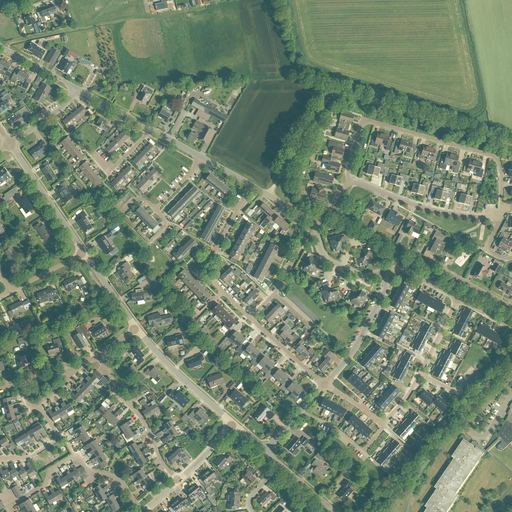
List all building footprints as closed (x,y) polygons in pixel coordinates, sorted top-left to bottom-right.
[(161,0),(162,3),(155,4),(157,11),(168,9),(166,2),(168,2),(167,0),(161,0)] [(55,7),(48,10),(50,16),(55,14),(57,18),(61,16),(59,11),(57,12),(55,7)] [(50,16),(48,10),(41,12),(43,17),(40,18),(42,23),(46,21),(45,17),(50,16)] [(32,20),(31,16),(25,18),(28,26),(35,24),(36,23),(35,19),(32,20)] [(40,23),(34,25),(37,33),(42,31),(40,23)] [(37,45),(32,42),(28,49),(33,52),(33,53),(35,54),(34,56),(41,60),(46,51),(40,48),(41,47),(37,45)] [(53,66),(60,53),(52,48),(44,61),(53,66)] [(65,48),(61,55),(65,58),(68,53),(70,54),(70,52),(65,48)] [(72,64),(64,60),(62,63),(63,63),(59,70),(66,74),(72,64)] [(11,66),(6,63),(0,73),(8,78),(12,71),(9,70),(11,66)] [(20,82),(25,74),(20,71),(17,75),(15,73),(10,81),(15,84),(17,80),(20,82)] [(25,74),(20,82),(23,83),(21,87),(26,90),(27,88),(31,82),(28,80),(30,76),(25,74)] [(40,89),(48,94),(51,89),(43,84),(40,89)] [(145,87),(142,86),(139,90),(143,92),(138,101),(145,104),(150,94),(151,95),(153,91),(145,87)] [(45,99),(48,94),(40,89),(37,94),(45,99)] [(12,100),(8,94),(1,99),(4,102),(0,104),(0,111),(1,113),(7,108),(8,110),(12,107),(9,102),(12,100)] [(45,99),(37,94),(34,100),(42,104),(45,99)] [(224,123),(228,117),(215,110),(200,101),(195,99),(191,106),(199,109),(203,112),(224,123)] [(87,112),(82,106),(77,110),(84,119),(85,118),(83,116),(86,113),(89,117),(91,116),(88,112),(87,112)] [(30,115),(25,108),(21,111),(21,110),(14,114),(16,117),(9,122),(13,128),(20,123),(20,125),(24,122),(21,117),(24,115),(26,118),(30,115)] [(77,110),(72,114),(80,123),(80,122),(78,120),(81,117),(83,120),(84,119),(77,110)] [(166,113),(161,110),(158,116),(167,121),(170,116),(174,118),(177,112),(174,111),(173,113),(168,110),(166,113)] [(340,121),(339,125),(349,128),(351,121),(352,122),(354,115),(341,112),(339,121),(340,121)] [(78,124),(80,123),(72,114),(67,118),(75,127),(75,126),(74,124),(76,122),(78,124)] [(75,127),(67,118),(62,122),(68,129),(69,128),(72,125),(74,128),(75,127)] [(107,122),(100,118),(97,123),(98,123),(96,126),(102,130),(103,129),(108,132),(110,128),(105,125),(107,122)] [(191,132),(187,139),(193,143),(196,138),(208,145),(215,131),(196,121),(192,129),(199,133),(198,135),(191,132)] [(349,128),(339,125),(337,129),(337,128),(334,137),(347,141),(348,134),(347,134),(349,128)] [(117,133),(116,134),(124,142),(129,138),(123,132),(119,135),(117,133)] [(113,138),(112,138),(120,147),(124,142),(116,134),(115,135),(118,137),(115,140),(113,138)] [(378,144),(381,145),(383,135),(378,134),(376,140),(372,139),(371,146),(377,148),(378,144)] [(383,135),(381,145),(386,147),(385,150),(389,151),(391,142),(388,141),(389,137),(383,135)] [(64,147),(62,149),(62,150),(71,142),(67,138),(61,143),(64,147)] [(108,142),(107,143),(115,151),(120,147),(112,138),(111,139),(113,141),(110,144),(108,142)] [(398,150),(404,152),(406,142),(401,140),(399,147),(396,146),(394,153),(397,154),(398,150)] [(47,146),(43,141),(40,144),(40,145),(30,152),(34,159),(46,151),(44,148),(47,146)] [(338,144),(329,141),(328,147),(333,149),(331,154),(342,157),(344,150),(337,147),(338,144)] [(66,154),(67,155),(76,147),(71,142),(62,150),(63,151),(66,149),(68,152),(66,154)] [(406,142),(404,152),(409,153),(408,157),(411,158),(413,151),(410,150),(412,143),(406,142)] [(115,151),(107,143),(106,144),(109,146),(106,149),(102,145),(101,147),(105,151),(105,150),(111,156),(115,151)] [(146,148),(154,156),(155,156),(152,154),(155,151),(159,154),(160,152),(157,149),(156,149),(150,144),(146,148)] [(80,152),(76,147),(67,155),(67,156),(70,154),(72,157),(70,159),(71,160),(80,152)] [(423,156),(427,157),(430,148),(423,147),(422,153),(419,152),(417,158),(423,159),(423,156)] [(146,148),(141,153),(150,161),(150,160),(148,158),(151,155),(153,157),(154,156),(146,148)] [(430,148),(427,157),(426,160),(435,163),(436,157),(434,156),(435,150),(430,148)] [(74,167),(75,165),(77,168),(81,164),(79,161),(84,157),(80,152),(71,160),(71,161),(74,159),(76,161),(73,165),(74,167)] [(141,153),(137,158),(145,166),(146,165),(144,163),(146,160),(149,162),(150,161),(141,153)] [(447,165),(450,166),(452,156),(450,155),(450,154),(447,153),(445,159),(442,158),(439,168),(443,170),(443,168),(446,169),(447,165)] [(331,158),(323,156),(322,162),(328,164),(326,170),(338,173),(340,165),(330,162),(331,158)] [(452,156),(450,166),(452,166),(451,170),(454,171),(454,173),(457,174),(460,163),(457,162),(458,157),(455,156),(452,156)] [(145,166),(137,158),(132,162),(138,168),(142,164),(144,166),(145,166)] [(470,171),(473,172),(476,162),(473,161),(470,160),(468,166),(465,165),(463,172),(469,174),(470,171)] [(366,174),(372,176),(374,167),(372,166),(373,163),(367,161),(365,167),(368,168),(367,174),(366,174)] [(49,165),(47,162),(42,165),(44,168),(42,170),(49,181),(56,177),(48,166),(49,165)] [(80,174),(81,175),(90,167),(85,162),(79,168),(82,172),(80,174)] [(476,162),(473,172),(476,173),(475,177),(481,178),(484,170),(480,169),(482,163),(479,162),(478,163),(476,162)] [(374,167),(372,176),(378,177),(377,177),(379,171),(382,172),(382,171),(384,165),(378,163),(377,168),(374,167)] [(124,171),(132,179),(133,178),(131,176),(133,173),(137,177),(139,175),(135,171),(134,172),(128,166),(124,171)] [(84,179),(85,180),(94,172),(90,167),(81,175),(81,176),(84,174),(86,177),(84,179)] [(0,185),(11,178),(5,168),(0,171),(0,185)] [(147,171),(156,179),(160,174),(154,168),(150,172),(148,170),(147,171)] [(388,183),(394,185),(397,177),(394,176),(395,171),(390,170),(388,177),(391,178),(389,183),(388,183)] [(131,180),(132,179),(124,171),(119,176),(128,184),(128,183),(126,181),(129,178),(131,180)] [(144,175),(143,175),(151,184),(156,179),(147,171),(146,172),(149,174),(146,177),(144,175)] [(98,177),(94,172),(85,180),(86,180),(88,178),(90,181),(88,183),(89,184),(98,177)] [(328,176),(315,173),(314,177),(316,178),(315,182),(331,187),(332,181),(329,181),(328,178),(328,176)] [(210,174),(208,177),(205,175),(201,180),(203,182),(205,181),(210,185),(215,178),(212,175),(212,176),(210,174)] [(397,177),(394,185),(400,187),(400,186),(401,181),(404,182),(406,175),(400,174),(399,177),(397,177)] [(139,179),(138,180),(147,188),(151,184),(143,175),(142,176),(144,178),(141,181),(139,179)] [(119,176),(115,180),(123,188),(124,187),(122,185),(124,182),(127,185),(128,184),(119,176)] [(98,177),(89,184),(90,185),(92,183),(94,186),(91,189),(92,191),(96,188),(96,187),(102,182),(98,177)] [(210,185),(214,189),(220,182),(217,179),(217,180),(215,178),(210,185)] [(123,188),(115,180),(110,185),(116,191),(120,187),(122,189),(123,188)] [(147,188),(138,180),(138,181),(140,183),(137,186),(135,184),(133,185),(136,188),(137,187),(142,193),(147,188)] [(411,192),(417,194),(419,186),(416,185),(417,181),(412,180),(410,186),(413,187),(411,192)] [(298,181),(296,190),(304,192),(306,183),(298,181)] [(57,192),(60,197),(65,204),(72,199),(65,188),(68,186),(65,182),(61,185),(63,188),(57,192)] [(214,189),(219,193),(225,186),(222,183),(221,184),(220,182),(214,189)] [(419,186),(417,194),(422,196),(423,195),(422,195),(424,190),(427,190),(429,183),(423,182),(422,186),(419,186)] [(200,193),(194,186),(191,189),(192,190),(190,191),(189,191),(196,197),(200,193)] [(224,196),(230,190),(227,187),(226,188),(224,186),(225,186),(219,193),(224,196)] [(434,199),(440,200),(442,192),(437,191),(438,187),(435,186),(433,192),(436,193),(435,199),(434,199)] [(326,192),(315,189),(312,188),(310,197),(323,201),(326,192)] [(442,192),(440,200),(446,202),(445,202),(447,196),(450,197),(451,192),(452,190),(446,188),(445,193),(442,192)] [(458,203),(464,204),(466,196),(463,195),(464,192),(459,190),(457,196),(460,197),(458,203),(458,202),(458,203)] [(191,202),(196,197),(189,191),(187,194),(186,196),(185,195),(191,202)] [(21,196),(19,194),(13,197),(17,204),(19,203),(26,214),(33,210),(25,198),(23,200),(21,196)] [(466,196),(464,204),(469,206),(470,206),(469,206),(471,200),(474,201),(475,195),(472,194),(471,197),(466,196)] [(181,200),(187,206),(191,202),(185,195),(182,198),(183,199),(181,200)] [(176,204),(183,211),(187,206),(181,200),(178,203),(177,205),(176,204)] [(384,208),(372,201),(370,205),(368,208),(369,208),(368,209),(380,215),(384,208)] [(260,210),(264,213),(269,208),(263,203),(259,208),(257,206),(253,210),(255,211),(257,213),(260,210)] [(172,209),(178,215),(183,211),(176,204),(174,207),(174,208),(173,209),(172,209)] [(225,212),(224,212),(225,209),(218,206),(215,211),(223,215),(225,212)] [(143,208),(142,209),(140,207),(134,213),(139,217),(145,212),(145,211),(143,208)] [(250,217),(255,211),(253,210),(251,210),(249,208),(245,213),(250,217)] [(260,225),(264,229),(272,219),(270,217),(274,213),(269,208),(264,213),(268,216),(265,220),(260,225)] [(178,215),(172,209),(169,211),(170,212),(168,214),(174,220),(178,215)] [(215,211),(212,217),(220,221),(222,217),(221,217),(222,215),(223,215),(215,211)] [(387,222),(395,226),(396,225),(398,226),(402,218),(399,216),(399,215),(394,212),(394,213),(390,211),(385,220),(387,221),(387,222)] [(87,216),(84,212),(78,216),(80,220),(77,222),(85,233),(92,228),(85,217),(87,216)] [(147,213),(146,213),(145,212),(139,217),(143,222),(149,216),(150,216),(147,213)] [(151,218),(149,216),(143,222),(148,226),(154,220),(154,221),(154,220),(151,217),(151,218)] [(275,223),(279,227),(284,221),(278,216),(274,221),(272,219),(264,229),(264,228),(267,231),(269,228),(270,229),(272,226),(272,227),(275,223)] [(212,217),(209,222),(217,226),(219,223),(218,223),(219,221),(220,221),(212,217)] [(155,222),(154,221),(154,220),(148,226),(152,231),(159,224),(156,222),(155,222)] [(284,221),(279,227),(283,230),(280,233),(288,241),(290,238),(286,234),(290,230),(287,228),(289,226),(284,221)] [(416,234),(420,227),(409,221),(405,228),(406,228),(404,232),(411,236),(413,232),(416,234)] [(209,222),(206,227),(213,231),(214,232),(216,228),(215,228),(216,226),(217,226),(209,222)] [(253,233),(254,229),(257,230),(258,228),(247,222),(244,228),(253,233)] [(374,233),(378,225),(373,222),(369,230),(374,233)] [(111,227),(109,229),(111,232),(113,236),(114,237),(117,236),(123,232),(117,223),(111,227)] [(41,227),(39,224),(34,227),(36,231),(37,230),(45,241),(51,237),(43,225),(41,227)] [(206,227),(203,233),(211,237),(213,234),(212,233),(213,231),(206,227)] [(250,238),(253,233),(244,228),(241,234),(250,238)] [(435,241),(433,246),(442,250),(445,244),(442,243),(445,237),(436,232),(432,240),(435,241)] [(211,237),(203,233),(200,238),(208,243),(210,239),(209,239),(210,237),(211,237)] [(246,244),(250,238),(241,234),(238,239),(246,244)] [(344,237),(344,234),(329,238),(333,253),(341,251),(342,254),(345,253),(343,246),(342,247),(341,243),(346,241),(346,243),(349,242),(347,236),(344,237)] [(397,244),(402,236),(398,234),(393,242),(397,244)] [(501,250),(503,251),(509,241),(504,238),(505,235),(502,234),(499,239),(502,241),(499,247),(501,249),(501,250)] [(114,250),(104,236),(97,241),(106,255),(111,252),(113,255),(117,252),(115,249),(114,250)] [(196,247),(195,246),(197,244),(191,239),(187,243),(193,249),(196,247)] [(238,239),(235,245),(243,249),(246,244),(238,239)] [(509,241),(503,251),(506,252),(506,251),(509,253),(511,247),(511,240),(511,242),(509,241)] [(187,243),(183,248),(189,254),(192,251),(191,251),(193,249),(193,250),(193,249),(187,243)] [(13,247),(10,244),(5,247),(7,250),(5,252),(13,263),(19,259),(12,248),(13,247)] [(268,249),(276,254),(279,248),(271,244),(268,249)] [(240,255),(243,249),(235,245),(232,250),(240,255)] [(442,250),(433,246),(431,250),(427,248),(423,256),(432,261),(435,255),(439,257),(442,250)] [(363,250),(361,247),(359,248),(361,255),(361,254),(363,258),(358,260),(357,258),(354,259),(356,265),(359,264),(360,267),(374,263),(370,248),(363,250)] [(183,248),(178,252),(184,258),(187,256),(187,255),(188,253),(189,254),(183,248)] [(268,249),(265,255),(273,259),(276,254),(268,249)] [(412,249),(409,255),(415,258),(417,252),(412,249)] [(229,256),(232,257),(230,260),(236,263),(240,255),(232,250),(229,256)] [(174,257),(180,263),(183,260),(182,259),(184,258),(178,252),(174,257)] [(317,257),(311,254),(310,257),(307,256),(300,269),(314,276),(317,269),(320,271),(321,268),(315,265),(315,266),(312,264),(314,259),(315,260),(317,257)] [(265,255),(262,261),(270,265),(273,259),(265,255)] [(262,261),(259,266),(267,270),(270,265),(262,261)] [(131,268),(127,262),(120,267),(122,270),(118,272),(125,282),(133,276),(129,270),(131,268)] [(487,268),(479,264),(472,276),(476,278),(476,277),(481,279),(483,275),(485,277),(488,272),(485,271),(487,268)] [(497,273),(501,267),(495,264),(492,270),(497,273)] [(259,266),(256,272),(265,276),(267,270),(259,266)] [(225,273),(230,278),(233,274),(237,277),(240,274),(236,270),(234,272),(230,268),(225,273)] [(177,276),(182,281),(188,274),(184,270),(177,276)] [(265,276),(256,272),(253,277),(262,282),(265,276)] [(227,280),(230,278),(225,273),(220,278),(228,286),(230,288),(232,285),(227,280)] [(182,281),(186,285),(193,279),(188,274),(182,281)] [(137,281),(140,284),(147,280),(144,276),(137,281)] [(63,283),(67,290),(69,293),(75,289),(74,287),(79,284),(83,292),(86,290),(85,288),(87,287),(85,283),(83,285),(82,283),(79,277),(76,279),(75,277),(63,283)] [(186,285),(191,290),(197,283),(193,279),(186,285)] [(191,290),(195,294),(202,288),(197,283),(191,290)] [(337,291),(340,290),(339,287),(333,289),(333,290),(329,292),(328,287),(329,286),(328,283),(322,285),(323,288),(320,289),(325,303),(340,298),(337,291)] [(409,287),(401,283),(398,289),(407,293),(407,292),(409,289),(413,291),(414,289),(410,287),(409,287)] [(511,288),(502,283),(499,289),(505,293),(505,294),(510,296),(511,294),(511,286),(511,287),(511,288)] [(252,292),(249,296),(254,301),(259,296),(254,291),(256,289),(252,285),(249,289),(252,292)] [(363,288),(360,287),(357,293),(358,294),(356,297),(351,295),(352,293),(349,292),(346,297),(349,299),(348,301),(361,308),(368,295),(361,291),(363,288)] [(49,290),(37,294),(39,302),(40,304),(49,301),(48,298),(50,297),(52,302),(60,299),(57,290),(54,291),(52,288),(48,289),(49,290)] [(195,294),(200,299),(206,292),(202,288),(195,294)] [(398,289),(395,295),(404,299),(404,298),(406,294),(410,297),(411,294),(407,292),(407,293),(398,289)] [(136,293),(131,294),(133,302),(144,300),(144,301),(151,300),(150,296),(149,290),(142,291),(142,290),(136,291),(136,293)] [(206,292),(200,299),(202,301),(201,303),(203,305),(211,297),(206,292)] [(416,300),(422,304),(428,293),(425,292),(424,294),(420,292),(416,300)] [(430,295),(428,293),(422,304),(428,307),(433,299),(429,297),(430,295)] [(254,301),(249,296),(246,298),(241,294),(239,296),(244,301),(249,306),(254,301)] [(395,295),(392,300),(401,305),(401,304),(403,300),(407,302),(408,300),(404,298),(404,299),(395,295)] [(428,307),(434,310),(440,300),(437,298),(436,300),(433,299),(428,307)] [(401,305),(392,300),(389,306),(398,310),(400,306),(404,308),(405,306),(401,304),(401,305)] [(440,300),(434,310),(440,313),(445,305),(441,303),(442,301),(440,300)] [(28,301),(26,302),(22,304),(21,302),(10,307),(13,314),(25,309),(25,310),(31,307),(28,301)] [(216,315),(223,309),(218,304),(215,307),(213,304),(209,308),(216,315)] [(278,305),(269,313),(274,318),(278,315),(281,318),(286,313),(278,305)] [(463,312),(461,311),(460,314),(470,319),(473,313),(465,308),(463,312)] [(220,320),(227,313),(223,309),(216,315),(214,318),(218,322),(220,320)] [(220,320),(225,324),(232,318),(227,313),(220,320)] [(271,321),(274,318),(269,313),(264,318),(272,326),(274,325),(271,321)] [(386,313),(383,318),(391,323),(392,322),(393,318),(398,321),(399,318),(394,316),(394,317),(389,315),(386,313)] [(154,316),(148,317),(149,325),(151,325),(151,328),(157,326),(156,324),(161,323),(161,324),(167,322),(168,323),(173,322),(172,315),(166,316),(160,318),(160,315),(159,314),(154,315),(154,316)] [(460,317),(458,321),(467,325),(470,319),(460,314),(458,316),(460,317)] [(235,327),(233,325),(236,322),(232,318),(225,324),(223,327),(227,331),(226,332),(229,335),(235,327)] [(383,318),(380,324),(388,328),(389,328),(391,324),(395,326),(396,324),(392,322),(391,323),(383,318)] [(455,323),(453,326),(464,331),(467,325),(458,321),(457,324),(455,323)] [(87,337),(91,335),(90,334),(92,333),(91,331),(89,332),(87,331),(87,330),(91,327),(88,322),(84,325),(81,327),(84,332),(87,337)] [(280,336),(284,340),(289,334),(292,331),(285,325),(283,323),(280,326),(277,330),(278,329),(281,331),(282,330),(284,331),(280,336)] [(419,328),(429,334),(433,328),(424,323),(422,327),(420,326),(419,328)] [(9,328),(13,338),(23,333),(18,324),(9,328)] [(103,326),(102,324),(90,331),(95,338),(106,331),(105,329),(105,328),(104,326),(103,326)] [(380,324),(377,330),(385,334),(386,333),(388,330),(392,332),(393,330),(389,328),(388,328),(380,324)] [(475,333),(482,336),(487,326),(485,324),(484,326),(480,324),(475,333)] [(460,337),(464,331),(453,326),(452,328),(454,330),(452,333),(460,337)] [(490,327),(487,326),(482,336),(488,339),(492,331),(489,329),(490,327)] [(84,333),(80,327),(76,330),(78,334),(73,336),(80,349),(86,346),(83,340),(83,339),(83,338),(81,338),(80,335),(84,333)] [(420,332),(418,336),(426,340),(429,334),(419,328),(418,331),(420,332)] [(385,334),(377,330),(374,336),(382,340),(385,335),(389,337),(390,335),(386,333),(385,334)] [(234,343),(241,336),(236,331),(230,339),(229,340),(228,341),(233,345),(234,343)] [(292,331),(289,334),(284,340),(289,344),(293,339),(295,341),(298,337),(294,334),(292,337),(289,334),(292,331)] [(488,339),(494,342),(499,332),(497,331),(496,333),(492,331),(488,339)] [(499,332),(494,342),(500,346),(505,338),(501,336),(502,334),(499,332)] [(177,336),(166,339),(168,347),(179,344),(180,346),(183,346),(182,341),(182,340),(181,334),(177,335),(177,336)] [(29,335),(23,337),(25,344),(26,347),(32,345),(29,335)] [(236,350),(239,352),(244,346),(242,344),(246,340),(241,336),(234,343),(239,347),(236,350)] [(414,338),(413,341),(423,346),(426,340),(418,336),(416,339),(414,338)] [(227,337),(221,344),(223,346),(228,341),(229,340),(227,337)] [(192,338),(189,341),(191,343),(194,346),(198,343),(194,340),(192,338)] [(61,346),(59,339),(53,340),(54,345),(47,347),(50,356),(59,353),(58,346),(61,346)] [(296,350),(300,354),(305,349),(303,346),(305,343),(301,340),(298,344),(300,346),(296,350)] [(464,345),(456,340),(454,344),(452,343),(450,346),(461,351),(464,345)] [(423,346),(413,341),(411,343),(413,344),(412,348),(420,352),(423,346)] [(244,351),(249,356),(255,348),(250,344),(247,348),(244,346),(239,352),(241,354),(244,351)] [(377,345),(373,349),(380,356),(381,355),(383,352),(387,355),(388,353),(384,350),(384,351),(377,345)] [(132,358),(134,356),(138,361),(136,362),(139,365),(144,361),(141,358),(144,356),(136,346),(128,353),(132,358)] [(308,346),(305,349),(300,354),(305,358),(309,354),(311,356),(315,351),(308,346)] [(451,349),(449,353),(453,355),(458,357),(461,351),(450,346),(449,348),(451,349)] [(260,353),(255,348),(249,356),(253,360),(251,363),(253,365),(259,359),(256,357),(260,353)] [(321,355),(323,356),(326,359),(323,362),(328,367),(333,362),(328,358),(330,355),(332,354),(327,349),(321,355)] [(373,349),(369,354),(376,360),(379,357),(382,360),(384,358),(381,355),(380,356),(373,349)] [(33,359),(31,351),(26,353),(26,355),(19,357),(19,360),(17,361),(19,368),(25,367),(25,365),(31,363),(30,360),(33,359)] [(453,355),(449,353),(445,351),(443,354),(441,353),(440,356),(450,361),(453,355)] [(401,355),(400,358),(410,363),(414,357),(405,353),(403,356),(401,355)] [(202,355),(202,354),(198,356),(198,357),(187,361),(190,369),(202,364),(201,362),(204,360),(205,359),(204,354),(202,355)] [(369,354),(365,359),(371,365),(372,364),(375,361),(378,364),(380,363),(376,360),(369,354)] [(438,363),(447,367),(450,361),(440,356),(438,358),(440,359),(438,363)] [(258,364),(263,368),(269,361),(265,357),(261,361),(259,359),(253,365),(256,367),(258,364)] [(401,362),(399,365),(407,369),(410,363),(400,358),(399,361),(401,362)] [(371,365),(365,359),(360,364),(367,370),(371,366),(374,369),(376,367),(372,364),(371,365)] [(265,375),(267,377),(273,371),(271,369),(274,365),(269,361),(263,368),(268,372),(265,375)] [(328,367),(323,362),(320,366),(317,362),(313,366),(317,370),(319,368),(323,372),(328,367)] [(435,365),(433,368),(444,373),(447,367),(438,363),(437,367),(435,365)] [(395,368),(394,370),(404,376),(407,369),(399,365),(397,369),(395,368)] [(164,376),(154,367),(151,370),(149,368),(144,373),(147,376),(149,374),(157,383),(164,376)] [(432,375),(440,380),(444,373),(433,368),(432,371),(434,372),(432,375)] [(273,376),(277,381),(284,373),(279,369),(275,373),(273,371),(267,377),(270,380),(273,376)] [(347,380),(352,384),(358,377),(357,376),(354,374),(357,370),(355,369),(352,373),(353,373),(347,380)] [(83,377),(88,382),(94,386),(96,384),(97,385),(101,386),(103,384),(106,387),(110,383),(96,370),(92,375),(94,376),(91,379),(86,374),(83,377)] [(404,376),(394,370),(392,373),(394,374),(392,377),(401,382),(404,376)] [(140,373),(136,377),(141,382),(145,378),(140,373)] [(225,383),(221,373),(207,379),(211,388),(221,384),(225,383)] [(289,378),(284,373),(277,381),(282,385),(279,388),(282,390),(287,384),(285,382),(289,378)] [(352,384),(356,388),(363,381),(362,381),(359,378),(362,375),(360,373),(357,376),(358,377),(352,384)] [(356,388),(361,393),(367,386),(367,385),(364,382),(367,379),(365,377),(362,381),(363,381),(356,388)] [(78,382),(81,385),(89,392),(94,386),(88,382),(86,385),(81,380),(78,382)] [(240,381),(235,386),(239,389),(243,384),(240,381)] [(367,386),(361,393),(366,397),(372,390),(368,386),(371,383),(370,381),(367,385),(367,386)] [(287,389),(292,393),(298,386),(293,382),(290,386),(287,384),(282,390),(284,392),(287,389)] [(81,385),(78,388),(75,385),(73,388),(78,393),(83,397),(89,392),(81,385)] [(386,386),(385,388),(384,388),(388,391),(389,390),(396,396),(400,392),(393,385),(389,389),(386,386)] [(298,386),(292,393),(296,397),(294,401),(296,403),(302,396),(299,394),(303,390),(298,386)] [(247,401),(235,390),(229,397),(241,408),(247,401)] [(380,393),(384,396),(384,395),(391,401),(396,396),(389,390),(388,391),(385,394),(382,391),(380,393)] [(427,393),(424,390),(418,397),(423,402),(431,393),(429,391),(427,393)] [(78,393),(75,396),(70,391),(68,393),(78,403),(83,397),(78,393)] [(176,395),(172,391),(168,396),(172,400),(173,399),(183,408),(190,401),(179,391),(176,395)] [(498,402),(502,405),(508,395),(503,392),(498,402)] [(429,407),(432,403),(435,400),(432,397),(433,395),(431,393),(423,402),(429,407)] [(149,408),(152,414),(159,410),(153,401),(156,399),(155,398),(151,395),(147,398),(150,403),(147,405),(149,408)] [(376,397),(379,400),(380,400),(387,406),(391,401),(384,395),(384,396),(381,399),(378,396),(376,397)] [(3,400),(5,407),(12,405),(11,401),(17,399),(16,396),(3,400)] [(438,396),(435,400),(432,403),(437,408),(445,399),(443,397),(441,399),(438,396)] [(101,405),(102,406),(97,411),(103,416),(108,411),(110,408),(108,406),(109,405),(108,405),(112,401),(108,397),(101,405)] [(324,409),(322,413),(324,414),(326,410),(325,410),(329,401),(323,399),(322,401),(319,400),(316,405),(324,409)] [(447,401),(445,399),(437,408),(442,412),(449,405),(446,403),(447,401)] [(59,402),(63,408),(67,414),(73,410),(70,404),(66,406),(62,400),(59,402)] [(149,408),(147,405),(145,402),(144,400),(139,402),(141,405),(142,405),(146,410),(142,412),(146,418),(152,414),(149,408)] [(380,400),(379,400),(377,403),(373,400),(372,402),(376,405),(383,411),(387,406),(380,400)] [(330,417),(332,413),(331,413),(335,404),(329,401),(325,410),(326,410),(329,412),(327,416),(330,417)] [(427,508),(424,511),(447,511),(455,500),(459,495),(456,493),(484,453),(486,454),(487,452),(488,452),(489,451),(500,440),(502,443),(499,445),(498,446),(498,447),(498,448),(498,449),(499,450),(500,451),(501,451),(502,451),(503,450),(506,447),(508,446),(511,442),(511,403),(510,408),(511,408),(508,414),(511,416),(511,423),(506,420),(496,438),(499,439),(486,451),(485,450),(476,444),(474,446),(467,441),(464,439),(452,457),(454,458),(434,487),(437,489),(429,500),(425,506),(427,508)] [(53,406),(56,412),(57,412),(60,418),(67,414),(63,408),(59,410),(56,404),(53,406)] [(335,420),(337,416),(336,416),(340,407),(335,404),(331,413),(332,413),(335,415),(333,419),(335,420)] [(5,407),(7,414),(14,413),(20,411),(19,408),(13,409),(12,405),(5,407)] [(270,411),(263,405),(253,417),(260,423),(265,416),(270,420),(274,415),(270,411)] [(112,406),(110,408),(108,411),(103,416),(108,421),(113,416),(110,413),(115,408),(112,406)] [(336,416),(337,416),(341,418),(339,422),(341,423),(343,418),(342,418),(346,410),(340,407),(336,416)] [(57,412),(56,412),(53,414),(49,408),(47,410),(54,422),(60,418),(57,412)] [(120,409),(113,416),(108,421),(114,426),(119,421),(116,418),(118,416),(119,416),(123,412),(120,409)] [(209,418),(200,409),(197,413),(194,410),(189,416),(196,423),(197,421),(202,426),(209,418)] [(409,413),(407,415),(416,423),(420,418),(413,411),(410,414),(409,413)] [(14,413),(7,414),(9,422),(22,418),(21,415),(15,417),(14,413)] [(350,430),(353,426),(352,426),(358,419),(353,414),(351,417),(349,419),(347,421),(351,425),(348,428),(350,430)] [(185,415),(181,419),(185,423),(189,419),(185,415)] [(407,419),(404,422),(411,428),(416,423),(407,415),(405,417),(407,419)] [(356,429),(353,432),(354,434),(357,431),(357,430),(363,423),(358,419),(352,426),(353,426),(356,429)] [(120,427),(124,433),(130,430),(128,426),(134,423),(132,420),(120,427)] [(162,435),(165,434),(168,432),(168,431),(174,428),(170,421),(164,425),(166,429),(160,432),(162,435)] [(400,423),(398,426),(406,433),(411,428),(404,422),(401,425),(400,423)] [(359,438),(362,435),(361,434),(368,427),(363,423),(357,430),(357,431),(360,433),(357,437),(359,438)] [(40,425),(34,429),(37,435),(41,433),(44,439),(47,437),(40,425)] [(302,430),(311,438),(315,433),(306,425),(302,430)] [(78,433),(80,436),(80,437),(86,433),(82,426),(70,434),(72,437),(78,433)] [(402,439),(406,433),(398,426),(396,428),(397,429),(395,432),(402,439)] [(361,434),(362,435),(365,437),(362,441),(364,442),(367,439),(366,438),(372,431),(368,427),(361,434)] [(170,441),(169,440),(178,434),(174,428),(168,431),(168,432),(165,434),(166,436),(166,437),(162,440),(164,444),(170,441)] [(34,429),(27,433),(31,439),(34,437),(38,443),(41,441),(37,435),(34,429)] [(130,430),(124,433),(128,440),(140,433),(138,430),(132,433),(130,430)] [(27,433),(21,437),(25,443),(28,441),(32,447),(35,445),(31,439),(27,433)] [(80,437),(80,436),(74,440),(76,443),(82,439),(84,443),(90,439),(86,433),(80,437)] [(301,441),(295,436),(286,447),(292,453),(301,444),(304,447),(309,441),(304,437),(301,441)] [(25,443),(21,437),(14,441),(18,447),(22,445),(25,451),(28,449),(25,443)] [(6,438),(0,441),(0,443),(1,445),(0,445),(3,448),(6,446),(10,452),(16,448),(12,443),(9,445),(6,438)] [(90,447),(93,451),(99,447),(95,440),(83,448),(85,451),(90,447)] [(401,446),(394,440),(392,443),(390,442),(388,444),(397,452),(401,446)] [(128,447),(132,453),(139,449),(144,446),(143,443),(137,447),(135,443),(128,447)] [(388,448),(385,450),(392,457),(397,452),(388,444),(386,446),(388,448)] [(94,454),(96,457),(97,457),(103,453),(99,447),(93,451),(87,454),(89,457),(94,454)] [(132,453),(136,460),(143,456),(150,451),(148,448),(143,451),(141,453),(139,449),(132,453)] [(179,449),(173,454),(178,459),(181,456),(186,461),(188,459),(186,457),(189,455),(185,450),(183,452),(179,449)] [(381,452),(379,454),(387,462),(392,457),(385,450),(382,453),(381,452)] [(320,451),(316,456),(321,461),(326,455),(320,451)] [(100,463),(99,464),(102,469),(108,466),(105,461),(107,460),(103,453),(97,457),(96,457),(91,461),(92,464),(98,460),(100,463)] [(178,459),(173,454),(168,459),(167,458),(166,459),(166,458),(166,459),(166,460),(167,461),(167,462),(168,463),(168,464),(169,464),(170,462),(173,464),(176,461),(180,466),(183,464),(178,459)] [(232,459),(227,454),(224,457),(221,455),(214,463),(222,470),(229,462),(230,463),(232,459)] [(387,462),(379,454),(377,456),(378,458),(376,461),(383,467),(387,462)] [(143,456),(136,460),(140,466),(152,459),(151,456),(145,459),(143,456)] [(321,465),(315,460),(311,465),(316,468),(313,471),(322,479),(327,473),(320,467),(321,465)] [(30,470),(26,472),(28,475),(30,478),(36,474),(29,462),(26,464),(30,470)] [(12,470),(9,473),(11,476),(13,479),(16,477),(18,480),(19,481),(21,479),(19,475),(18,473),(12,463),(9,465),(12,470)] [(21,471),(18,473),(19,475),(21,479),(28,475),(26,472),(21,463),(18,465),(21,471)] [(74,472),(71,474),(74,480),(80,476),(83,480),(88,477),(82,467),(77,470),(73,464),(71,466),(74,472)] [(9,473),(7,470),(3,472),(0,466),(0,472),(4,480),(12,482),(13,479),(11,476),(9,473)] [(68,475),(64,478),(68,484),(74,480),(71,474),(67,468),(64,470),(68,475)] [(246,471),(248,473),(243,478),(247,482),(246,483),(249,486),(255,479),(251,476),(253,473),(248,468),(246,471)] [(137,476),(139,480),(145,476),(141,470),(129,477),(131,480),(137,476)] [(210,470),(205,474),(211,481),(214,478),(216,481),(218,480),(221,482),(223,481),(221,478),(217,473),(214,475),(210,470)] [(68,484),(64,478),(61,480),(57,474),(54,476),(61,488),(68,484)] [(210,486),(208,483),(211,481),(205,474),(200,478),(204,483),(202,485),(206,489),(205,490),(208,494),(209,494),(212,492),(209,487),(210,486)] [(149,487),(147,484),(149,483),(145,476),(139,480),(133,483),(135,486),(141,483),(143,486),(142,487),(144,490),(149,487)] [(352,485),(346,480),(341,485),(344,488),(338,495),(344,501),(352,491),(349,488),(352,485)] [(191,488),(196,495),(199,493),(202,495),(206,492),(202,487),(200,489),(196,484),(191,488)] [(103,492),(106,491),(109,489),(107,486),(101,489),(99,485),(93,489),(97,496),(103,492)] [(49,489),(52,495),(56,501),(63,497),(59,491),(55,493),(52,487),(49,489)] [(196,495),(191,488),(185,492),(189,497),(187,499),(191,504),(195,500),(193,498),(196,495)] [(52,495),(49,497),(45,491),(42,493),(50,505),(56,501),(52,495)] [(107,494),(106,491),(103,492),(97,496),(101,502),(106,499),(113,495),(111,492),(107,494)] [(113,495),(106,499),(109,503),(105,506),(106,508),(110,506),(116,502),(114,498),(120,495),(118,492),(113,495)] [(227,501),(231,501),(239,501),(240,495),(238,495),(238,492),(228,492),(228,496),(227,496),(227,501)] [(269,495),(266,492),(257,501),(263,506),(271,498),(274,501),(277,498),(271,492),(269,495)] [(180,498),(175,502),(181,509),(184,506),(186,509),(191,505),(186,499),(183,501),(180,498)] [(25,506),(27,510),(33,506),(29,499),(17,507),(19,510),(25,506)] [(239,507),(239,501),(231,501),(230,504),(228,504),(228,510),(235,510),(235,507),(239,507)] [(118,505),(116,502),(110,506),(114,511),(126,505),(124,502),(118,505)] [(181,509),(175,502),(170,506),(173,509),(170,511),(178,511),(181,509)]
